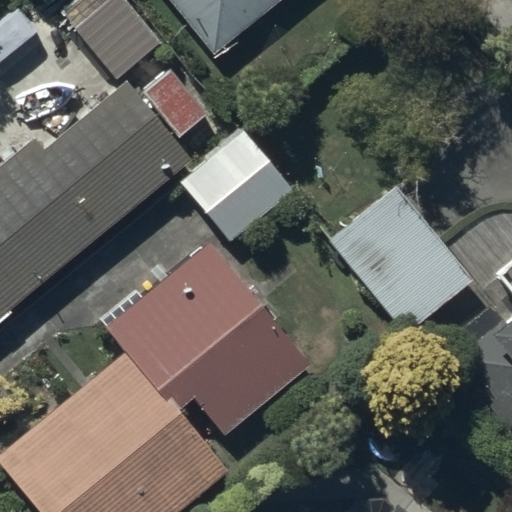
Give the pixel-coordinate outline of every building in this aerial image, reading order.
[(139,0),(92,0),(73,16),(117,68),(163,29),(139,0)] [(178,0),(213,43),(265,0),(178,0)] [(0,303),(194,144),(125,65),(46,134),(34,120),(0,150),(0,303)] [(246,116),(180,169),(229,230),(295,177),(246,116)] [(474,267),(398,171),(329,226),(406,322),(474,267)] [(126,339),(0,440),(0,448),(50,511),(163,511),(231,458),(175,388),(189,377),(225,421),(312,351),(210,225),(103,311),(126,339)] [(511,273),(511,290),(500,300),(492,289),(438,332),(511,425),(511,245),(498,256),(511,273)] [(423,511),(398,490),(378,511),(365,511),(358,505),(351,511),(423,511)]
